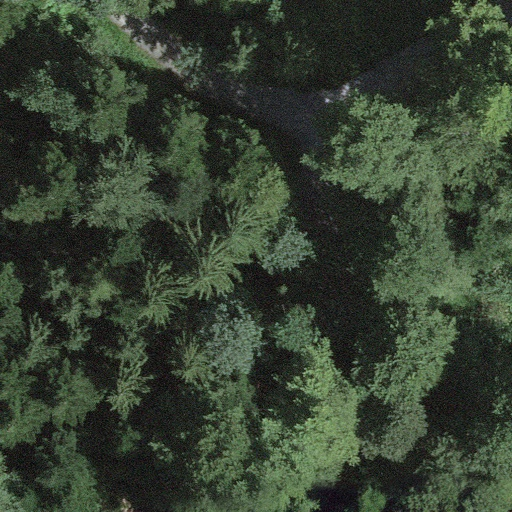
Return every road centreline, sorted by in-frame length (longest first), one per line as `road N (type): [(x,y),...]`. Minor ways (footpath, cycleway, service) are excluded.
road 1 (track): [(313,121),(362,302),(414,411),(479,511)]
road 2 (track): [(117,0),(231,95),(313,121)]
road 3 (track): [(313,121),(343,121),(444,72),(511,25)]
